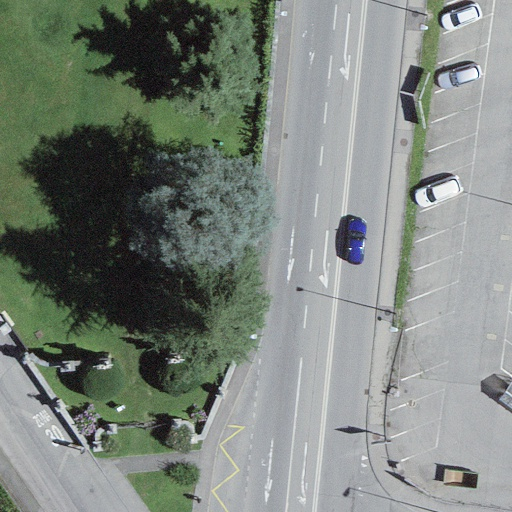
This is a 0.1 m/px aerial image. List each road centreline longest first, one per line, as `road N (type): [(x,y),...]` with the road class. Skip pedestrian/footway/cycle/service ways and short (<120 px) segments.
road 1 (primary): [(357,0),(311,511)]
road 2 (residential): [(79,511),(0,398)]
